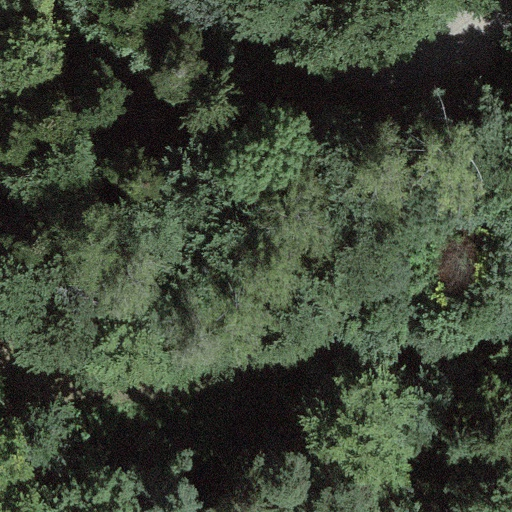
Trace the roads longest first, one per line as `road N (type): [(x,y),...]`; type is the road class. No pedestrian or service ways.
road 1 (track): [(0,356),(96,398),(511,312)]
road 2 (track): [(496,0),(468,33),(386,58),(324,52),(253,0)]
